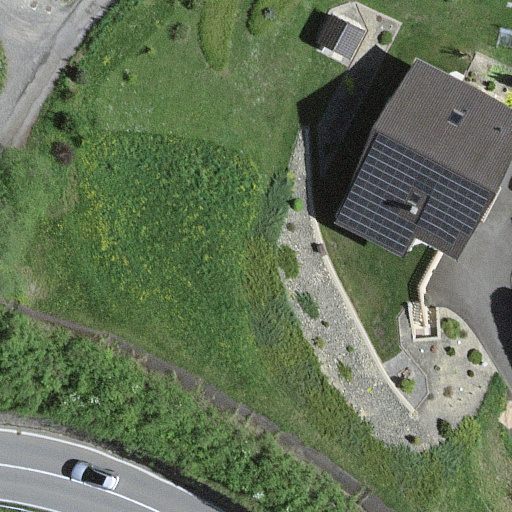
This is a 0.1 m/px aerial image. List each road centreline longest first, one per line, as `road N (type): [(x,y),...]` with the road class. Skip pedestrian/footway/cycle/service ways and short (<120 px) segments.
road 1 (residential): [(98,0),(0,148)]
road 2 (secondary): [(0,464),(91,484),(158,511)]
